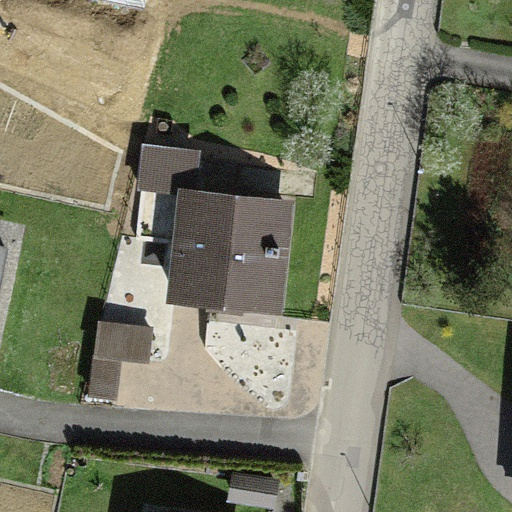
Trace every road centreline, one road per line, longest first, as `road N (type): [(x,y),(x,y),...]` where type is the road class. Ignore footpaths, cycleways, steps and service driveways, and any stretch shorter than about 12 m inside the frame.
road 1 (residential): [(407,0),(334,511)]
road 2 (unknown): [(342,452),(0,405)]
